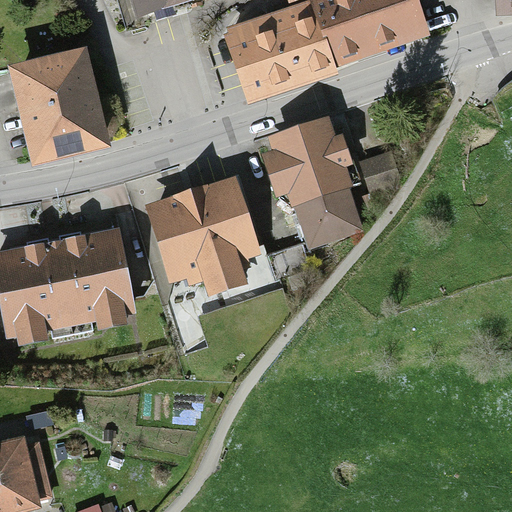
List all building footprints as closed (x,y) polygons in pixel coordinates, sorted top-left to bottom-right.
[(140,0),(144,10),(178,0),(140,0)] [(332,58),(419,27),(409,0),(340,0),(314,9),(318,18),(332,58)] [(511,0),(502,0),(503,9),(511,9),(511,0)] [(254,41),(251,32),(250,31),(232,37),(252,95),(334,67),(332,58),(318,18),(254,41)] [(48,69),(20,76),(40,160),(102,145),(81,61),(55,68),(48,69)] [(494,102),(507,129),(511,126),(511,90),(506,93),(507,96),(494,102)] [(327,127),(276,144),(280,155),(269,159),(281,195),(292,191),(296,203),(298,202),(313,245),(359,229),(346,190),(361,185),(352,159),(347,161),(341,144),(343,143),(340,136),(331,139),(327,127)] [(393,157),(364,167),(375,197),(403,186),(393,157)] [(212,293),(244,282),(240,270),(250,266),(245,253),(253,251),(232,188),(156,213),(176,276),(187,272),(191,285),(208,280),(212,293)] [(132,311),(117,237),(84,243),(82,233),(61,238),(63,247),(51,250),(49,240),(28,244),(30,254),(0,259),(0,275),(12,335),(51,327),(54,339),(94,332),(92,319),(132,311)] [(20,447),(0,451),(0,511),(35,504),(31,489),(47,485),(38,446),(21,450),(20,447)]
